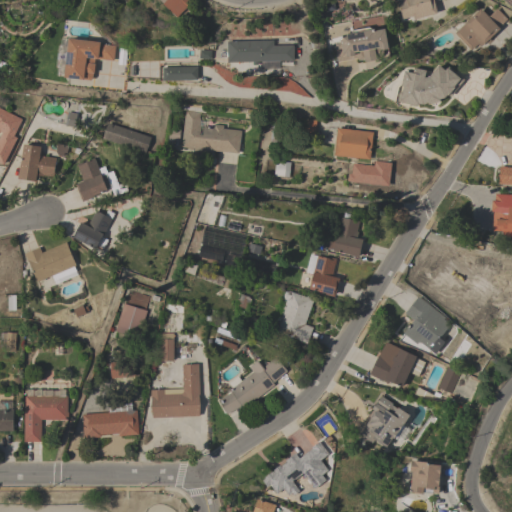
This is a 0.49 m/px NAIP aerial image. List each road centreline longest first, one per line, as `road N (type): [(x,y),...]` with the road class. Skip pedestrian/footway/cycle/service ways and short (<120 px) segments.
road 1 (residential): [(511,73),(293,412),(198,477),(0,475)]
road 2 (residential): [(234,0),(274,0),(498,400),(472,468),(470,498),(479,511)]
